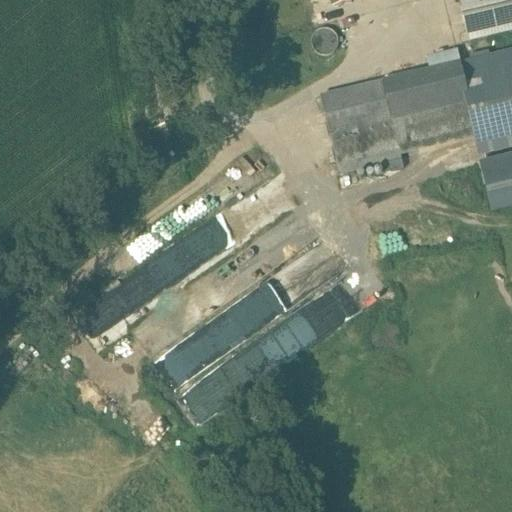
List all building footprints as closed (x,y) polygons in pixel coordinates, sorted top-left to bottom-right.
[(511,0),(457,0),(468,42),(511,31),(511,0)] [(511,52),(460,65),(469,104),(480,150),(511,142),(511,52)] [(460,65),(382,84),(392,122),(469,104),(460,65)] [(382,84),(320,99),(329,137),(392,122),(382,84)] [(392,122),(329,137),(338,174),(401,159),(392,122)] [(511,209),(511,156),(481,164),(494,214),(511,209)] [(282,183),(85,306),(103,335),(301,212),(282,183)] [(325,293),(339,277),(330,261),(320,252),(314,241),(294,253),(280,241),(223,273),(212,285),(220,299),(229,294),(234,302),(220,317),(224,323),(218,326),(228,335),(227,337),(233,348),(234,347),(265,329),(268,326),(325,293)] [(186,302),(151,323),(161,340),(196,319),(186,302)] [(152,445),(168,429),(143,405),(127,422),(152,445)]
